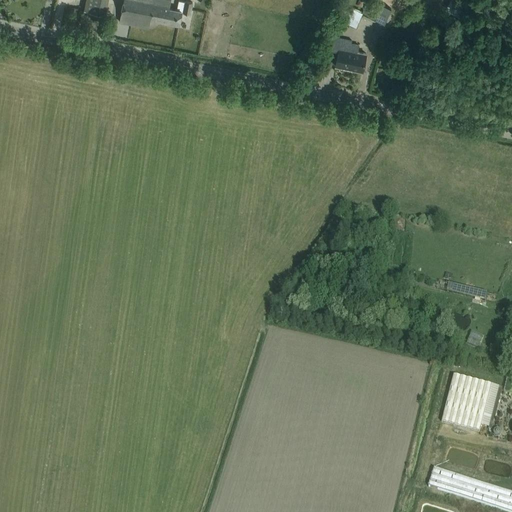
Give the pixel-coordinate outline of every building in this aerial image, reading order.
[(104,14),(107,0),(85,0),(84,10),(104,14)] [(123,0),(119,21),(148,27),(150,19),(178,25),(181,11),(190,13),(192,2),(185,1),(178,0),(176,9),(169,8),(170,0),(123,0)] [(391,8),(369,0),(366,0),(361,13),(351,8),(345,23),(356,27),(362,14),(384,23),(391,8)] [(466,9),(451,0),(450,0),(445,8),(461,17),(466,9)] [(338,51),(335,66),(362,71),(366,53),(357,51),(358,45),(350,43),(351,40),(331,36),(328,49),(338,51)] [(488,292),(451,283),(449,291),(486,302),(488,292)] [(453,376),(441,423),(479,433),(491,386),(453,376)] [(511,511),(511,493),(434,469),(428,487),(505,511),(511,511)]
